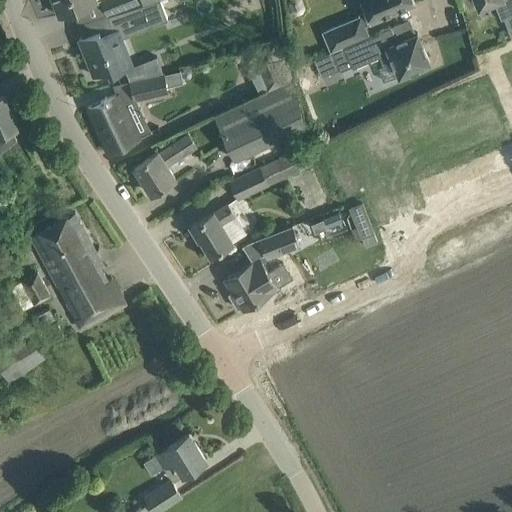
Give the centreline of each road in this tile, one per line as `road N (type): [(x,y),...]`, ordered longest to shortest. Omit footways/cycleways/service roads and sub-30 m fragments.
road 1 (residential): [(219,358),(60,117),(9,0)]
road 2 (residential): [(511,187),(400,234),(407,266),(397,279),(219,358)]
road 3 (residential): [(314,511),(219,358)]
